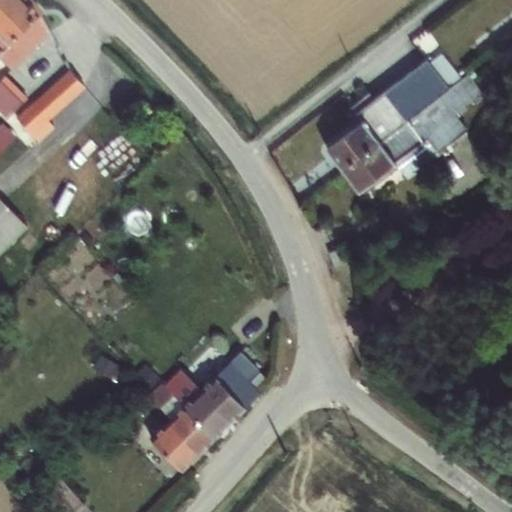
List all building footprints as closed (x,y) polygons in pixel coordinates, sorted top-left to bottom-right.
[(19,68),(59,29),(50,12),(38,0),(0,0),(0,61),(7,55),(19,68)] [(506,67),(511,62),(511,43),(497,54),(506,67)] [(335,148),(350,168),(414,119),(456,88),(433,59),(364,111),(370,120),(335,148)] [(45,138),(61,123),(54,116),(94,83),(80,68),(25,117),(45,138)] [(414,119),(440,155),(473,130),(460,112),(487,90),(474,73),(456,88),(414,119)] [(12,74),(0,85),(0,102),(3,105),(9,99),(20,111),(34,97),(12,74)] [(9,99),(3,105),(14,117),(20,111),(9,99)] [(414,119),(350,168),(366,188),(402,160),(414,175),(440,155),(414,119)] [(0,256),(34,223),(0,187),(0,256)] [(348,255),(342,245),(334,251),(339,260),(348,255)] [(174,384),(222,434),(267,389),(257,378),(267,367),(248,348),(207,387),(190,368),(174,384)] [(174,384),(169,379),(157,391),(161,396),(174,384)] [(163,430),(194,463),(222,434),(174,384),(161,396),(178,414),(163,430)] [(194,463),(163,430),(158,435),(190,467),(194,463)] [(65,476),(51,488),(72,511),(74,511),(87,501),(65,476)]
